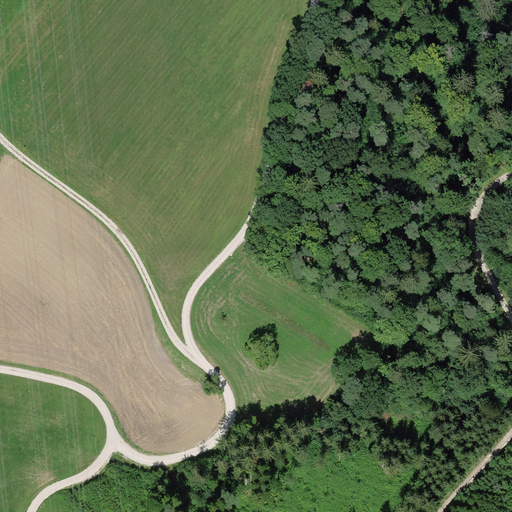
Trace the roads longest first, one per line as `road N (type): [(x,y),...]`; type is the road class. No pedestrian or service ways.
road 1 (track): [(0,370),(82,389),(97,400),(113,441),(140,457),(184,457),(221,435),(229,413),(224,391),(198,359),(184,310),(261,200),(308,0)]
road 2 (track): [(198,359),(178,348),(146,279),(106,223),(0,139)]
road 3 (track): [(401,0),(423,39),(447,116),(511,191)]
road 4 (track): [(511,174),(483,196),(471,224),(511,320)]
